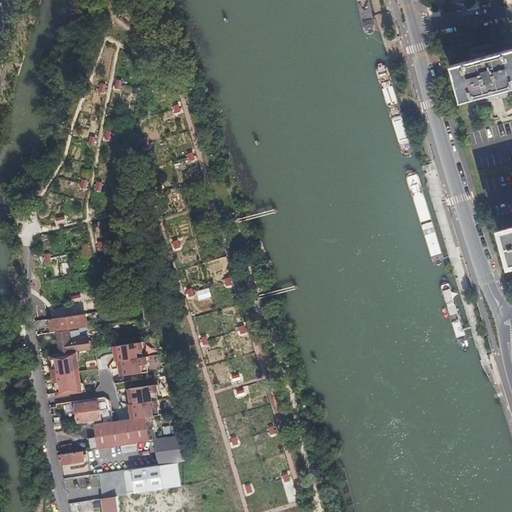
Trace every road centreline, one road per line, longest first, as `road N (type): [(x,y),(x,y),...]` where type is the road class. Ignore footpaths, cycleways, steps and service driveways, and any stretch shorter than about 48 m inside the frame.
road 1 (residential): [(511,323),(476,252),(405,0)]
road 2 (residential): [(29,238),(31,327),(65,511)]
